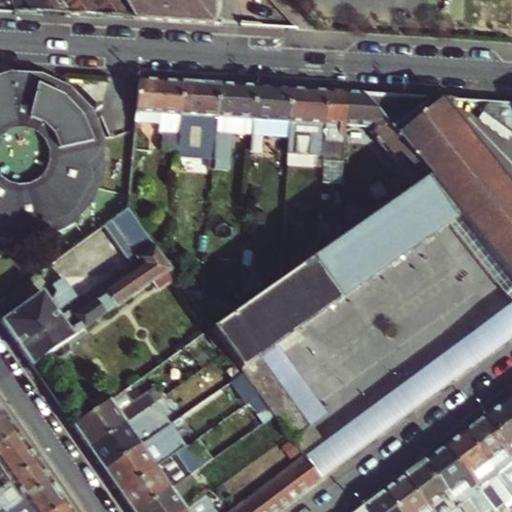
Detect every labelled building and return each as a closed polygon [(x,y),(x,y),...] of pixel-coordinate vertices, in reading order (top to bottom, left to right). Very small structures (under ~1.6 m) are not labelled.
[(0,0),(0,11),(15,12),(8,0),(0,0)] [(8,0),(15,12),(133,19),(121,0),(8,0)] [(215,0),(121,0),(133,19),(179,22),(214,24),(215,0)] [(100,124),(94,111),(88,104),(72,88),(45,74),(15,72),(0,77),(0,238),(19,243),(19,239),(48,236),(50,239),(77,225),(75,222),(86,211),(92,204),(96,198),(99,190),(102,181),(106,169),(106,163),(106,140),(100,124)] [(182,136),(185,82),(168,81),(142,79),(138,122),(166,124),(164,148),(181,150),(182,136)] [(222,84),(185,82),(182,136),(206,138),(205,158),(216,159),(222,84)] [(254,120),(257,86),(222,84),(216,159),(214,186),(220,186),(222,166),(224,166),(224,160),(225,160),(227,127),(242,129),(241,148),(252,149),(254,120)] [(290,123),(292,88),(257,86),(254,120),(290,123)] [(323,154),(328,91),(292,88),(290,123),(288,153),(296,154),(296,152),(323,154)] [(345,125),(348,92),(328,91),(323,154),(323,159),(343,161),(345,125)] [(355,93),(348,92),(345,125),(366,126),(389,154),(387,155),(406,178),(388,191),(396,202),(431,177),(364,93),(355,93)] [(214,331),(228,351),(240,368),(244,374),(260,396),(275,416),(290,437),(293,441),(313,426),(262,357),(278,346),(454,221),(454,218),(461,213),(486,244),(479,248),(511,287),(511,189),(450,112),(456,99),(364,93),(431,177),(396,202),(385,210),(337,243),(315,258),(278,285),(237,314),(214,331)] [(511,103),(488,101),(483,112),(511,133),(511,103)] [(35,366),(46,357),(58,359),(68,352),(70,341),(152,282),(158,291),(177,278),(173,271),(170,267),(129,209),(104,227),(130,263),(137,258),(141,264),(95,297),(95,298),(75,313),(68,304),(76,298),(63,279),(53,286),(57,291),(53,302),(51,304),(44,294),(4,323),(3,323),(33,367),(35,366)] [(317,233),(315,258),(337,243),(338,235),(317,233)] [(482,363),(511,340),(511,304),(421,371),(305,457),(324,481),(351,461),(437,396),(482,363)] [(278,346),(262,357),(313,426),(329,415),(278,346)] [(244,374),(240,368),(223,380),(227,386),(232,383),(243,375),(244,374)] [(243,375),(232,383),(247,405),(259,397),(243,375)] [(110,401),(76,425),(74,427),(90,449),(153,404),(146,393),(117,413),(110,401)] [(90,449),(105,471),(160,432),(150,417),(164,406),(159,399),(153,404),(90,449)] [(253,406),(265,423),(274,417),(261,400),(253,406)] [(498,406),(484,417),(511,452),(511,410),(505,401),(498,406)] [(0,443),(19,432),(7,414),(0,418),(0,443)] [(511,452),(484,417),(464,432),(511,495),(511,452)] [(0,486),(39,461),(19,432),(0,443),(0,486)] [(160,432),(105,471),(108,475),(119,491),(155,466),(172,455),(175,453),(168,442),(147,456),(144,452),(164,438),(160,432)] [(511,495),(464,432),(445,446),(491,508),(504,499),(511,509),(511,495)] [(434,454),(425,461),(463,511),(494,511),(491,508),(445,446),(434,454)] [(281,511),(324,481),(305,457),(229,511),(281,511)] [(0,511),(3,511),(6,511),(53,480),(39,461),(0,486),(0,511)] [(463,511),(425,461),(406,476),(431,511),(463,511)] [(119,491),(133,511),(136,511),(170,488),(189,475),(182,464),(162,477),(155,466),(119,491)] [(431,511),(406,476),(385,491),(400,511),(431,511)] [(3,511),(54,511),(68,503),(53,480),(6,511),(3,511)] [(170,488),(136,511),(182,511),(205,496),(197,485),(178,499),(170,488)] [(215,511),(205,496),(182,511),(215,511)] [(74,511),(68,503),(54,511),(74,511)]
